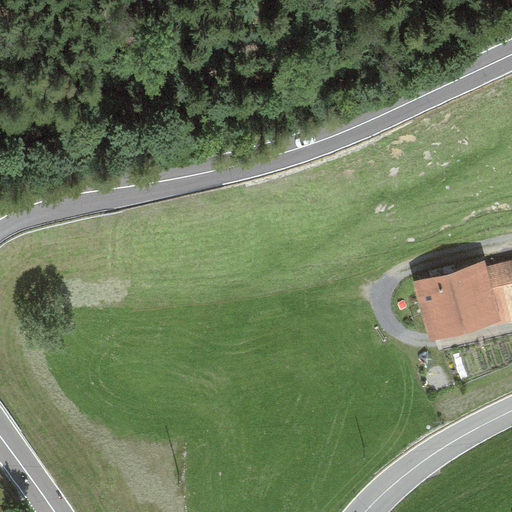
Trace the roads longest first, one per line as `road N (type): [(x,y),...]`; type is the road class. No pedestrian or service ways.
road 1 (primary): [(511,53),(325,138),(199,173),(41,201),(0,219)]
road 2 (secondary): [(511,410),(425,458),(365,511)]
